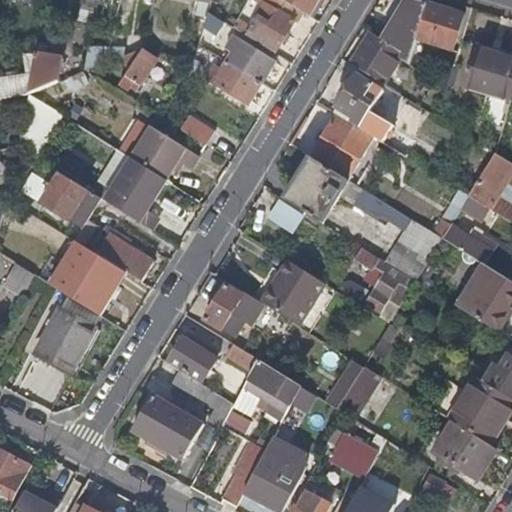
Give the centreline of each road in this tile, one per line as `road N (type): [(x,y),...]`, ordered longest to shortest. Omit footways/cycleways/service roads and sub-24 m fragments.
road 1 (residential): [(358,0),(81,450)]
road 2 (residential): [(196,511),(81,450)]
